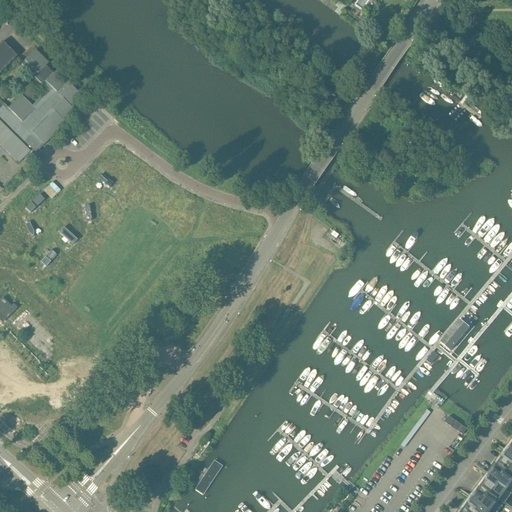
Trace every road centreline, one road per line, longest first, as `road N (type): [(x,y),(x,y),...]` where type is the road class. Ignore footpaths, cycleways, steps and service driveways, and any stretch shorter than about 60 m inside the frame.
road 1 (unclassified): [(63,511),(194,358),(433,0)]
road 2 (residential): [(511,401),(428,511)]
